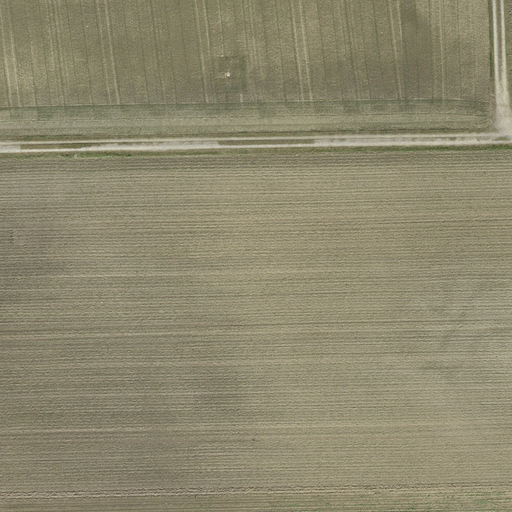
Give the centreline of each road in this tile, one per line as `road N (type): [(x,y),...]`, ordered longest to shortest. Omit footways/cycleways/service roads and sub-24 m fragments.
road 1 (track): [(0,152),(511,142)]
road 2 (track): [(493,143),(488,0)]
